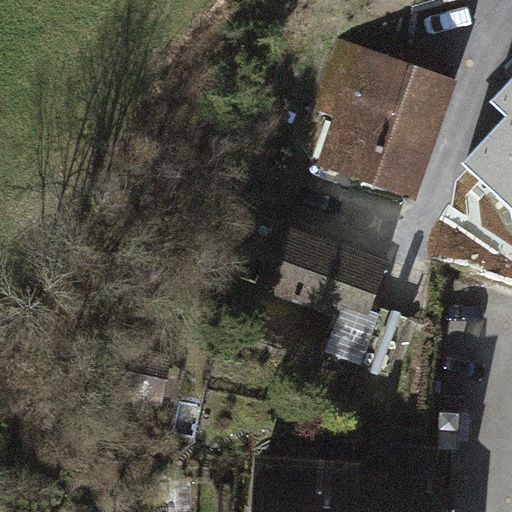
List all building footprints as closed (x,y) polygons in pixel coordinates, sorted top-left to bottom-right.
[(380,55),(339,170),(410,195),(451,80),(380,55)] [(511,83),(498,99),(511,111),(511,83)] [(511,112),(466,165),(511,205),(511,112)] [(393,270),(287,230),(266,286),(348,317),(334,355),(399,380),(421,324),(390,312),(385,324),(374,320),(393,270)] [(165,400),(182,334),(133,321),(117,388),(165,400)] [(465,416),(449,416),(448,449),(457,449),(464,443),(465,416)] [(364,511),(368,478),(368,472),(267,464),(263,511),(364,511)] [(449,511),(451,483),(368,478),(364,511),(449,511)]
